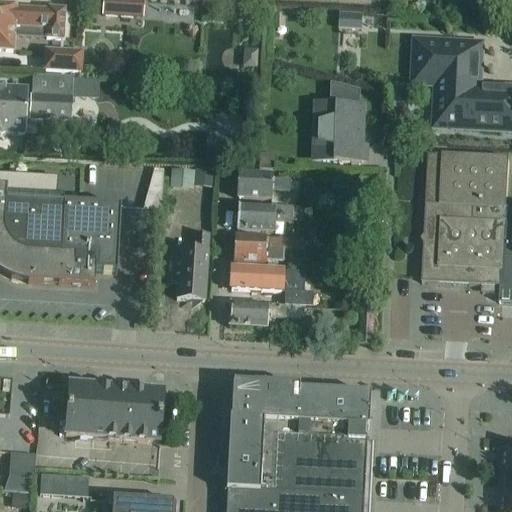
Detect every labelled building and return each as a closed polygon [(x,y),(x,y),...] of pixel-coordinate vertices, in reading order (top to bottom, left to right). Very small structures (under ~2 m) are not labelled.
[(102,0),(101,17),(135,19),(136,0),(135,0),(102,0)] [(0,7),(0,53),(11,54),(12,34),(45,36),(44,40),(61,41),(62,12),(46,11),(46,13),(14,11),(14,8),(0,7)] [(339,14),(338,30),(362,31),(362,15),(339,14)] [(415,47),(413,78),(440,79),(438,130),(511,133),(511,93),(485,92),(485,95),(474,95),(477,50),(415,47)] [(44,53),(43,73),(79,75),(80,55),(44,53)] [(32,78),(31,97),(71,99),(71,93),(72,81),(72,80),(72,79),(32,78)] [(312,103),(310,164),(359,165),(361,107),(358,107),(359,92),(329,85),(328,104),(312,103)] [(0,87),(0,137),(0,138),(0,135),(23,136),(25,92),(3,91),(3,88),(0,87)] [(72,100),(71,99),(31,97),(29,97),(28,123),(70,125),(72,100)] [(273,171),(274,156),(253,154),(252,169),(273,171)] [(420,285),(498,289),(502,241),(510,241),(511,226),(504,225),(505,209),(508,161),(426,157),(420,279),(420,285)] [(151,172),(140,212),(153,213),(158,214),(161,173),(151,172)] [(213,173),(194,172),(193,186),(212,187),(213,173)] [(238,174),(236,201),(269,203),(270,194),(289,195),(289,182),(271,181),(271,176),(238,174)] [(0,277),(1,278),(5,281),(10,283),(15,284),(21,285),(26,286),(93,289),(94,275),(115,276),(119,209),(79,207),(61,206),(61,199),(54,198),(55,179),(0,176),(0,277)] [(330,188),(347,189),(347,178),(330,178),(330,188)] [(233,225),(236,227),(236,234),(273,235),(273,225),(291,226),(291,223),(304,224),(305,210),(274,209),(274,208),(237,206),(237,218),(233,220),(233,225)] [(502,241),(498,289),(497,304),(511,304),(511,209),(505,209),(504,225),(511,226),(510,241),(502,241)] [(371,229),(370,240),(379,240),(380,229),(371,229)] [(174,302),(204,303),(208,237),(194,237),(193,253),(169,252),(167,277),(176,277),(174,302)] [(231,257),(234,259),(234,265),(263,267),(263,260),(281,261),(282,252),(301,253),(302,241),(235,238),(235,250),(232,252),(231,257)] [(231,269),(229,293),(280,296),(282,272),(231,269)] [(282,307),(311,308),(312,295),(283,293),(282,307)] [(300,308),(230,304),(228,329),(267,331),(267,318),(269,318),(269,321),(299,323),(300,308)] [(358,313),(356,347),(371,348),(373,314),(358,313)] [(0,418),(8,419),(11,383),(0,381),(0,418)] [(232,385),(226,499),(329,506),(362,509),(368,397),(298,394),(298,388),(232,385)] [(64,439),(90,441),(91,440),(93,440),(96,389),(68,387),(64,439)] [(91,440),(90,441),(151,445),(158,445),(161,394),(96,389),(93,440),(91,440)] [(511,450),(499,450),(497,485),(511,486),(511,450)] [(10,455),(9,476),(25,477),(25,478),(30,478),(35,479),(35,478),(33,477),(34,457),(10,455)] [(40,477),(39,497),(87,500),(88,480),(40,477)] [(511,511),(511,486),(497,485),(496,511),(511,511)] [(30,511),(31,497),(30,497),(24,497),(12,496),(11,510),(30,511)] [(361,511),(362,509),(329,506),(226,499),(224,511),(361,511)] [(112,500),(111,511),(171,511),(172,504),(112,500)]
